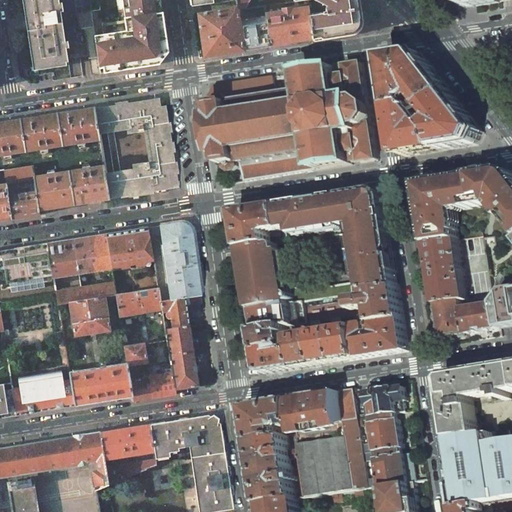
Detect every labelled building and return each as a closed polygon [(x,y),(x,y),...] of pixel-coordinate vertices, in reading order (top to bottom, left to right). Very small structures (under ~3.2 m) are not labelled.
[(26,0),(29,15),(29,18),(31,30),(36,65),(49,63),(49,65),(69,62),(59,0),(26,0)] [(118,71),(159,64),(159,63),(161,62),(167,57),(167,55),(168,54),(160,0),(122,0),(124,9),(127,9),(130,31),(105,35),(96,37),(101,73),(106,73),(105,67),(117,65),(118,71)] [(246,9),(250,0),(236,0),(237,1),(237,5),(241,6),(246,9)] [(255,0),(250,0),(246,9),(257,7),(255,0)] [(326,12),(324,12),(324,15),(318,16),(317,8),(309,9),(312,40),(351,34),(360,21),(357,0),(356,0),(315,0),(327,7),(326,9),(326,12)] [(92,11),(96,37),(105,35),(100,1),(91,3),(92,11)] [(283,3),(265,6),(268,28),(271,46),(312,40),(309,9),(309,7),(292,10),(292,8),(283,9),(283,3)] [(234,9),(199,15),(205,57),(243,51),(240,32),(238,32),(237,25),(243,24),(242,15),(249,14),(252,30),(258,30),(268,28),(265,6),(257,7),(246,9),(241,6),(237,11),(234,9)] [(96,37),(92,11),(76,13),(79,29),(83,30),(84,31),(85,33),(91,75),(101,73),(96,37)] [(268,28),(258,30),(261,48),(271,46),(268,28)] [(390,58),(398,109),(417,106),(416,103),(424,97),(433,109),(454,92),(423,53),(390,58)] [(275,77),(216,86),(209,100),(210,107),(214,106),(216,116),(211,116),(212,124),(214,123),(215,125),(214,126),(214,127),(215,127),(215,129),(215,130),(217,142),(218,142),(218,143),(217,143),(217,145),(218,145),(218,146),(218,147),(218,148),(217,148),(216,148),(217,157),(222,157),(223,160),(222,161),(223,167),(226,167),(227,170),(232,173),(238,172),(241,168),(241,165),(243,164),(244,163),(247,182),(307,172),(354,165),(353,163),(357,162),(362,161),(362,163),(380,161),(374,125),(376,125),(371,98),(370,98),(364,63),(347,66),(347,68),(339,69),(338,67),(302,73),(303,78),(301,78),(301,79),(295,80),(295,79),(292,79),(293,88),(296,87),(296,86),(302,85),(304,85),(305,90),(278,95),(275,77)] [(443,151),(479,145),(485,133),(454,92),(433,109),(443,121),(436,126),(441,134),(443,151)] [(157,99),(95,108),(99,134),(131,129),(132,133),(144,131),(149,162),(137,164),(138,168),(106,173),(110,199),(161,191),(179,188),(166,106),(158,107),(157,99)] [(398,109),(406,157),(443,151),(441,134),(436,126),(433,126),(422,112),(424,111),(422,108),(420,110),(417,106),(398,109)] [(84,111),(69,113),(69,112),(58,114),(63,146),(77,143),(78,146),(86,145),(85,142),(100,140),(99,134),(95,108),(84,110),(84,111)] [(26,151),(41,149),(41,152),(49,151),(48,148),(63,146),(58,114),(47,116),(47,117),(32,119),(32,118),(21,120),(26,151)] [(26,151),(21,120),(10,122),(10,123),(0,124),(0,155),(4,155),(4,158),(12,156),(12,154),(26,151)] [(34,165),(4,169),(6,183),(36,178),(36,177),(34,165)] [(69,172),(74,204),(85,203),(84,202),(92,200),(100,199),(100,200),(110,199),(106,173),(105,166),(91,168),(90,166),(82,167),(83,170),(69,172)] [(479,204),(496,202),(501,200),(511,198),(511,169),(475,176),(460,178),(462,193),(467,193),(477,191),(479,204)] [(57,206),(64,205),(64,206),(74,204),(69,172),(56,174),(55,171),(47,172),(48,175),(36,177),(36,178),(38,191),(41,209),(49,208),(49,207),(57,206)] [(437,182),(422,184),(421,184),(427,219),(442,216),(455,214),(455,216),(458,215),(458,212),(480,208),(479,204),(477,191),(467,193),(462,193),(460,178),(437,182)] [(0,220),(12,219),(8,196),(7,184),(0,184),(0,220)] [(19,194),(8,196),(12,219),(41,214),(41,209),(38,191),(27,193),(26,191),(18,192),(19,194)] [(359,230),(380,226),(391,225),(385,191),(344,197),(348,226),(358,225),(359,230)] [(297,235),(348,226),(344,197),(297,204),(283,206),(287,230),(296,229),(297,235)] [(511,227),(511,198),(501,200),(496,202),(479,204),(480,208),(497,206),(508,219),(506,220),(511,227)] [(246,249),(274,245),(273,235),(277,232),(287,230),(283,206),(240,213),(246,249)] [(455,214),(442,216),(427,219),(431,246),(460,241),(461,241),(459,233),(461,233),(458,215),(455,216),(455,214)] [(158,282),(159,288),(161,302),(202,295),(199,269),(198,257),(197,257),(193,231),(181,222),(155,226),(149,227),(154,260),(157,277),(158,282)] [(371,258),(385,255),(395,254),(391,225),(380,226),(359,230),(361,239),(357,240),(360,260),(371,258)] [(149,227),(120,232),(106,234),(112,268),(121,267),(120,261),(130,260),(131,265),(138,264),(139,268),(150,266),(152,261),(154,260),(149,227)] [(106,234),(73,239),(79,275),(112,269),(112,268),(106,234)] [(73,239),(49,243),(52,265),(54,279),(67,277),(68,280),(62,281),(62,282),(55,284),(57,292),(59,305),(70,303),(84,301),(81,287),(79,275),(73,239)] [(460,241),(431,246),(440,305),(465,301),(470,300),(461,241),(460,241)] [(49,243),(0,250),(0,301),(57,292),(55,284),(54,279),(52,265),(49,243)] [(298,282),(298,275),(298,269),(297,264),(294,257),(291,252),(285,253),(284,250),(279,245),(278,244),(274,245),(246,249),(256,311),(306,302),(308,312),(356,304),(356,300),(356,299),(319,307),(317,301),(297,287),(296,287),(298,282)] [(385,255),(371,258),(360,260),(365,293),(367,293),(376,291),(400,288),(395,254),(385,255)] [(114,282),(81,287),(84,301),(105,297),(116,295),(115,290),(114,282)] [(126,294),(116,295),(119,316),(163,310),(161,302),(159,288),(126,294)] [(368,298),(356,300),(356,304),(357,311),(364,310),(373,308),(377,333),(371,333),(369,324),(359,326),(362,359),(410,352),(400,288),(376,291),(367,293),(368,298)] [(496,305),(501,330),(511,327),(511,289),(508,290),(496,305)] [(202,295),(161,302),(163,310),(166,330),(190,326),(187,305),(203,303),(202,295)] [(84,301),(70,303),(75,337),(111,332),(105,297),(84,301)] [(465,301),(440,305),(445,339),(461,336),(462,339),(463,340),(467,339),(469,337),(468,335),(470,335),(466,310),(465,301)] [(473,308),(466,310),(470,335),(485,332),(501,330),(496,305),(495,301),(473,305),(473,308)] [(260,332),(295,326),(302,325),(310,324),(308,312),(306,302),(256,311),(260,332)] [(356,304),(308,312),(310,324),(315,323),(322,322),(334,320),(342,319),(358,316),(357,311),(356,304)] [(364,310),(357,311),(358,316),(359,326),(369,324),(369,321),(366,322),(364,310)] [(192,314),(193,322),(206,320),(205,312),(192,314)] [(342,319),(334,320),(336,330),(341,363),(362,359),(359,326),(343,329),(342,319)] [(334,320),(322,322),(323,332),(336,330),(334,320)] [(322,322),(315,323),(316,334),(322,366),(341,363),(336,330),(323,332),(322,322)] [(302,325),(295,326),(297,337),(296,340),(297,343),(297,346),(298,349),(301,369),(322,366),(316,334),(304,336),(302,325)] [(190,326),(166,330),(168,342),(169,348),(174,347),(172,348),(172,350),(172,351),(173,354),(176,355),(170,356),(171,361),(175,390),(199,386),(190,326)] [(263,351),(289,347),(291,344),(297,343),(296,340),(297,337),(295,326),(260,332),(263,351)] [(168,342),(163,342),(166,361),(171,361),(170,356),(169,348),(168,342)] [(145,344),(125,347),(127,364),(128,367),(148,363),(145,344)] [(289,347),(263,351),(266,374),(267,375),(268,375),(301,369),(298,349),(292,350),(289,347)] [(168,375),(150,378),(153,398),(176,394),(175,390),(171,361),(166,361),(168,375)] [(0,414),(3,414),(3,418),(18,415),(14,390),(13,386),(10,364),(0,368),(0,414)] [(103,368),(70,373),(71,381),(75,405),(133,397),(130,381),(128,367),(127,364),(106,367),(105,364),(102,365),(103,368)] [(446,382),(445,382),(454,439),(480,435),(475,402),(478,401),(477,399),(488,397),(489,398),(492,398),(492,396),(499,395),(499,398),(502,398),(503,400),(506,400),(511,399),(511,398),(511,393),(511,365),(485,370),(450,375),(450,380),(446,381),(446,382)] [(24,414),(68,407),(75,405),(71,381),(63,382),(62,376),(55,377),(55,379),(51,380),(50,376),(32,379),(32,383),(30,383),(31,387),(14,390),(18,415),(24,414)] [(150,378),(130,381),(133,397),(134,401),(153,398),(150,378)] [(380,392),(370,394),(373,414),(374,418),(400,414),(409,412),(408,402),(409,401),(407,388),(398,389),(397,388),(382,390),(379,391),(380,392)] [(356,391),(344,393),(348,422),(360,420),(360,416),(356,391)] [(303,459),(304,467),(306,475),(307,483),(308,491),(309,499),(359,490),(348,422),(344,393),(305,399),(294,401),(299,429),(300,435),(302,450),(303,459)] [(294,401),(250,408),(255,442),(286,438),(285,431),(288,429),(292,430),(299,429),(294,401)] [(400,414),(374,418),(379,453),(380,460),(383,479),(384,487),(386,487),(418,482),(419,482),(415,454),(406,456),(406,449),(407,449),(402,420),(401,420),(400,414)] [(193,472),(198,500),(202,499),(204,511),(218,511),(234,510),(221,424),(208,415),(150,424),(154,452),(189,447),(194,446),(198,471),(193,472)] [(360,420),(348,422),(359,490),(368,489),(368,490),(371,489),(370,480),(367,462),(371,461),(370,454),(366,455),(362,428),(364,427),(363,419),(360,420)] [(150,424),(100,432),(105,460),(154,452),(150,424)] [(510,431),(496,433),(498,443),(511,440),(510,431)] [(0,477),(96,462),(98,470),(92,471),(95,487),(93,488),(93,491),(97,490),(97,491),(109,486),(106,468),(105,460),(100,432),(84,435),(84,434),(83,434),(74,436),(0,448),(0,477)] [(495,434),(449,441),(459,509),(495,504),(511,501),(511,441),(497,444),(495,434)] [(286,438),(255,442),(260,474),(295,469),(294,460),(303,459),(302,450),(298,451),(292,452),(290,437),(286,438)] [(189,447),(193,472),(198,471),(194,446),(189,447)] [(379,453),(370,454),(371,461),(380,460),(379,453)] [(156,460),(106,468),(109,486),(157,466),(156,460)] [(295,469),(260,474),(265,506),(300,500),(298,493),(297,485),(307,483),(306,475),(296,477),(295,469)] [(38,511),(34,479),(7,483),(11,511),(38,511)] [(383,479),(370,480),(371,489),(384,487),(383,479)] [(422,511),(418,482),(386,487),(390,511),(422,511)] [(339,502),(346,501),(344,494),(336,495),(337,501),(339,501),(339,502)] [(300,500),(265,506),(265,511),(304,511),(303,500),(300,500)] [(511,501),(495,504),(496,511),(501,511),(507,511),(511,510),(511,501)]
